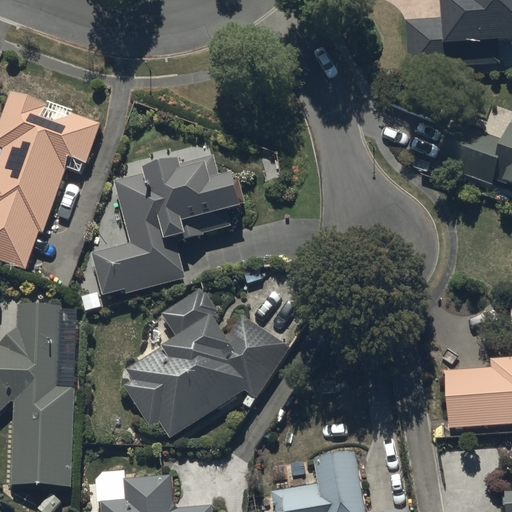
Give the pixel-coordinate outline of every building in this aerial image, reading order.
[(511,35),(511,0),(443,0),(444,4),(448,4),(448,18),(409,20),(411,67),(504,62),(502,36),(511,35)] [(0,259),(28,269),(41,231),(46,233),(69,168),(85,174),(104,119),(15,89),(0,131),(0,143),(5,145),(0,158),(0,259)] [(457,123),(441,163),(495,184),(497,180),(511,186),(511,121),(504,141),(457,123)] [(133,243),(94,254),(104,293),(127,288),(129,295),(190,278),(180,242),(235,227),(230,211),(247,206),(237,168),(224,172),(219,152),(186,161),(184,153),(146,163),(148,172),(117,181),(133,243)] [(160,420),(171,438),(248,389),(259,397),(292,347),(243,316),(231,335),(203,288),(164,311),(178,335),(128,365),(135,377),(125,383),(150,426),(160,420)] [(73,371),(64,371),(66,303),(22,302),(21,326),(2,344),(0,344),(0,415),(17,400),(15,483),(73,485),(77,384),(73,384),(73,371)] [(446,369),(451,427),(511,422),(511,355),(492,357),(493,366),(446,369)] [(273,491),(276,511),(411,511),(411,508),(389,511),(372,511),(362,447),(319,454),(323,482),(273,491)] [(103,499),(104,511),(214,511),(214,505),(176,507),(174,473),(125,476),(126,498),(103,499)]
